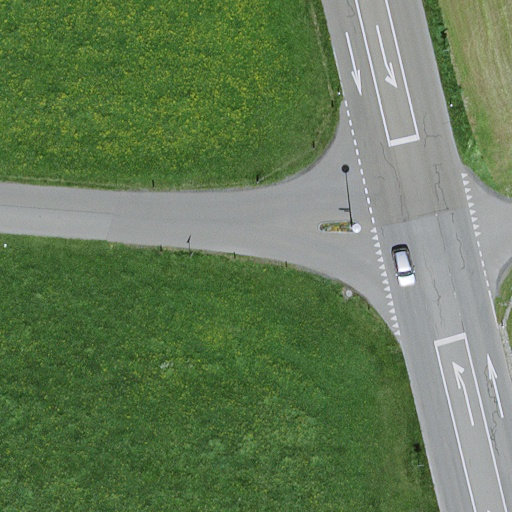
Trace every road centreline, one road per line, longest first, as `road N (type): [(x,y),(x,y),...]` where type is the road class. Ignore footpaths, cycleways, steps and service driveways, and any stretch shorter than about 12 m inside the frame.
road 1 (unclassified): [(433,249),(0,216)]
road 2 (primary): [(492,511),(433,249)]
road 3 (primary): [(433,249),(374,0)]
